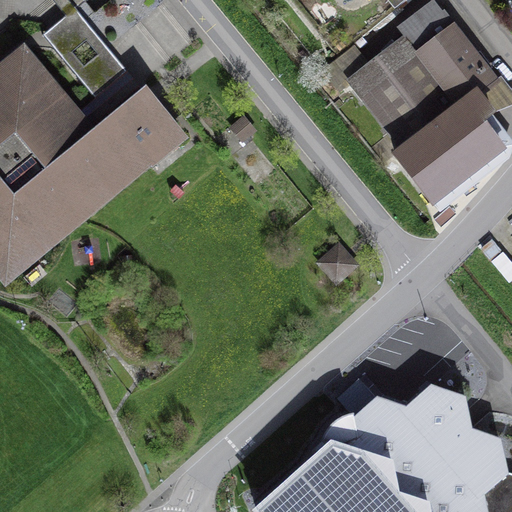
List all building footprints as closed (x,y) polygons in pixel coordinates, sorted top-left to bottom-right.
[(385,0),(393,9),(403,0),(385,0)] [(410,159),(400,166),(417,188),(435,211),(506,157),(486,130),(496,122),(482,104),(499,91),(438,12),(405,37),(412,46),(356,89),(410,159)] [(76,116),(23,51),(0,70),(0,276),(5,283),(181,138),(168,122),(162,127),(137,96),(91,134),(87,129),(98,120),(87,106),(76,116)] [(338,246),(319,263),(336,282),(355,265),(338,246)] [(255,510),(256,511),(511,511),(511,475),(504,473),(497,441),(466,431),(461,400),(430,390),(407,411),(376,401),(354,421),(353,416),(345,417),(334,423),(326,432),(321,443),(311,452),(315,456),(255,510)]
